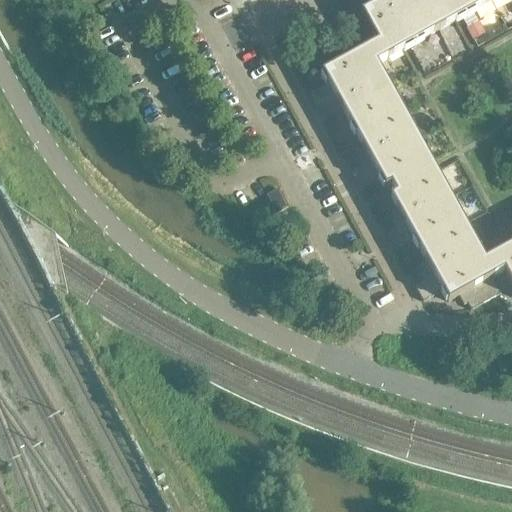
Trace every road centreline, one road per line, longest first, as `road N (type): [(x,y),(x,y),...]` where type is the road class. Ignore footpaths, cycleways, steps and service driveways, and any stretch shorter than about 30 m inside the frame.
road 1 (residential): [(0,63),(57,168),(157,267),(215,306),(355,369)]
road 2 (residential): [(408,327),(405,302),(276,67),(268,27),(278,0)]
road 3 (residential): [(355,369),(511,414)]
